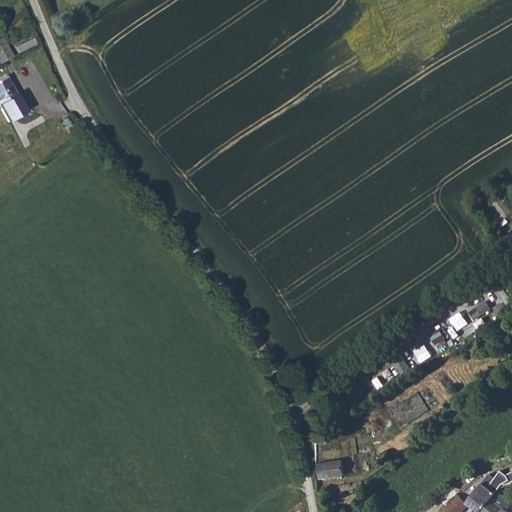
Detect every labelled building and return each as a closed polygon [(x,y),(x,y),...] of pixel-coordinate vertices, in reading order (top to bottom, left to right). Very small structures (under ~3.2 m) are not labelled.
[(0,36),(0,62),(13,56),(3,35),(0,36)] [(34,37),(17,45),(19,51),(36,43),(34,37)] [(0,94),(0,127),(1,129),(16,117),(0,94)] [(511,195),(510,192),(494,201),(502,214),(511,208),(511,195)] [(511,298),(505,286),(469,307),(480,326),(511,306),(511,298)] [(475,319),(462,328),(468,336),(480,328),(475,319)] [(432,334),(436,342),(446,338),(442,329),(432,334)] [(391,409),(401,426),(429,410),(419,392),(391,409)] [(339,454),(317,457),(319,466),(316,466),(319,482),(360,476),(358,463),(364,462),(364,459),(364,458),(363,457),(362,456),(361,456),(360,456),(359,456),(357,456),(340,459),(339,454)] [(498,493),(487,484),(472,503),(483,511),(498,493)] [(510,511),(509,511),(499,503),(503,497),(501,495),(498,493),(483,511),(510,511)] [(465,511),(472,506),(463,496),(448,510),(450,511),(465,511)] [(511,507),(511,503),(503,497),(499,503),(509,511),(511,507)]
